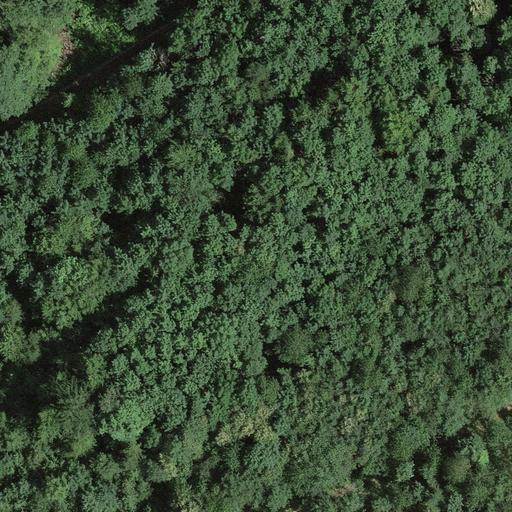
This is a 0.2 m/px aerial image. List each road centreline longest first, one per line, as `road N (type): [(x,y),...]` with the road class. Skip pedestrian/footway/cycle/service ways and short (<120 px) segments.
road 1 (track): [(0,137),(213,0)]
road 2 (track): [(298,511),(414,463),(511,406)]
